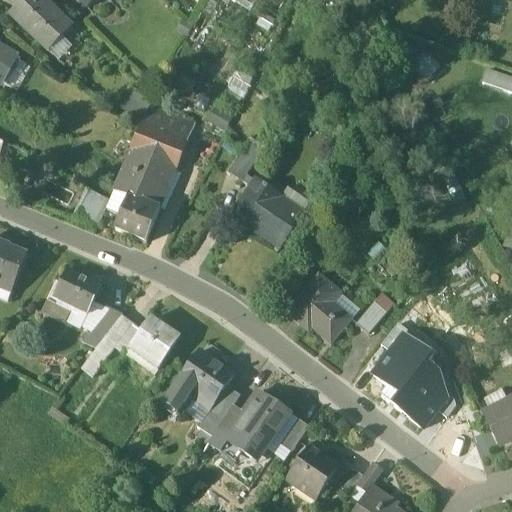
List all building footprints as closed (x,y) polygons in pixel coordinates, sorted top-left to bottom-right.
[(72,30),(41,0),(27,0),(10,18),(35,42),(48,55),(72,30)] [(76,0),(87,11),(97,0),(76,0)] [(0,84),(3,86),(17,62),(0,52),(0,84)] [(483,87),(511,96),(511,80),(487,73),(483,87)] [(193,130),(149,110),(142,127),(187,146),(193,130)] [(187,146),(142,127),(131,154),(176,173),(187,146)] [(10,150),(0,144),(0,169),(5,171),(10,150)] [(247,147),(227,176),(241,186),(261,157),(247,147)] [(176,173),(131,154),(114,193),(131,200),(132,198),(160,210),(176,173)] [(281,200),(255,183),(235,212),(254,225),(250,231),(279,252),(297,226),(296,225),(302,216),(281,201),(281,200)] [(97,219),(106,199),(89,191),(80,212),(97,219)] [(160,210),(132,198),(131,200),(118,231),(146,243),(160,210)] [(0,245),(0,286),(13,292),(27,258),(9,251),(9,250),(0,245)] [(102,291),(68,274),(60,290),(62,292),(56,303),(87,319),(102,291)] [(319,280),(288,316),(302,328),(305,324),(331,346),(350,323),(332,307),(340,297),(319,280)] [(374,306),(356,328),(369,338),(387,317),(374,306)] [(86,345),(96,353),(121,320),(111,313),(86,345)] [(96,353),(82,371),(96,382),(135,331),(121,320),(96,353)] [(163,329),(152,322),(151,323),(151,322),(129,354),(157,374),(179,342),(162,330),(163,329)] [(382,348),(392,356),(404,340),(408,335),(398,327),(382,348)] [(381,400),(395,410),(426,369),(433,362),(404,340),(392,356),(374,379),(389,391),(381,400)] [(200,356),(175,392),(190,403),(192,404),(196,398),(208,407),(218,393),(223,397),(227,391),(234,380),(214,366),(211,369),(199,360),(202,357),(200,356)] [(438,378),(426,369),(395,410),(423,432),(437,415),(447,402),(438,378)] [(196,398),(192,404),(190,403),(181,416),(199,429),(207,417),(212,420),(227,398),(228,399),(232,395),(227,391),(223,397),(218,393),(208,407),(196,398)] [(190,403),(175,392),(162,410),(178,421),(181,416),(190,403)] [(291,418),(258,396),(251,406),(253,408),(245,420),(233,437),(227,447),(257,467),(291,418)] [(447,402),(437,415),(446,421),(456,409),(451,396),(447,402)] [(227,398),(212,420),(207,417),(199,429),(196,433),(201,436),(212,443),(214,438),(233,411),(236,406),(228,399),(227,398)] [(511,403),(483,418),(500,450),(511,443),(511,403)] [(245,420),(233,411),(214,438),(227,447),(233,437),(245,420)] [(298,423),(281,449),(292,456),(309,430),(298,423)] [(212,443),(201,436),(196,442),(207,450),(212,443)] [(309,452),(287,486),(316,506),(339,472),(309,452)] [(361,485),(357,491),(366,499),(371,493),(382,476),(373,468),(361,485)] [(361,485),(351,478),(341,494),(351,500),(357,491),(361,485)] [(366,499),(357,511),(395,511),(396,510),(371,493),(366,499)]
